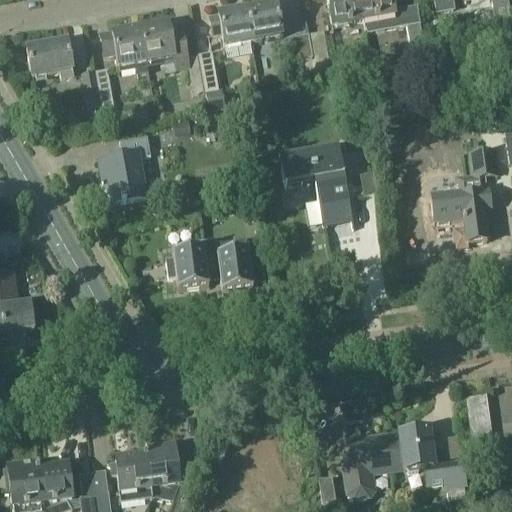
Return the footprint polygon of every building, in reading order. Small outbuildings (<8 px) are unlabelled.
[(326,0),(332,31),(363,25),(358,0),(326,0)] [(358,0),(363,25),(365,35),(406,28),(409,44),(423,42),(417,13),(394,17),(390,0),(358,0)] [(511,28),(507,0),(505,0),(491,3),(499,44),(511,41),(511,28)] [(276,9),(247,14),(252,45),(282,40),(276,9)] [(223,51),(252,45),(247,14),(218,19),(218,21),(209,22),(212,40),(221,39),(223,51)] [(167,27),(140,32),(147,67),(182,60),(185,57),(181,38),(169,40),(167,27)] [(147,71),(147,67),(140,32),(113,37),(113,36),(100,39),(104,60),(116,58),(119,72),(134,69),(136,79),(148,77),(147,71)] [(311,39),(317,74),(330,72),(323,37),(311,39)] [(309,40),(295,42),(299,64),(313,62),(309,40)] [(60,84),(73,82),(67,45),(26,52),(31,82),(59,77),(60,84)] [(211,56),(198,59),(206,98),(219,95),(211,56)] [(205,99),(197,59),(186,61),(193,101),(205,99)] [(107,74),(95,76),(102,117),(114,115),(107,74)] [(81,79),(89,120),(101,117),(93,77),(81,79)] [(511,103),(495,106),(500,144),(511,142),(511,103)] [(139,163),(151,161),(147,142),(120,146),(122,161),(99,165),(102,182),(107,181),(112,208),(121,206),(121,208),(126,208),(125,205),(146,202),(139,163)] [(323,231),(352,226),(338,151),(279,162),(285,190),(314,185),(323,231)] [(488,196),(487,196),(485,181),(498,179),(495,154),(482,156),(482,162),(470,163),(475,198),(461,199),(462,205),(438,208),(440,226),(464,223),(465,232),(455,233),(457,252),(467,251),(467,247),(486,245),(484,222),(487,222),(486,213),(490,213),(488,196)] [(372,176),(360,179),(364,200),(376,198),(372,176)] [(173,263),(166,264),(168,283),(176,282),(177,294),(209,290),(207,278),(219,277),(217,259),(216,248),(215,243),(193,246),(194,254),(172,257),(173,263)] [(245,244),(216,248),(217,259),(219,277),(221,296),(229,295),(230,301),(246,299),(245,293),(252,292),(251,280),(264,278),(260,246),(245,248),(245,244)] [(12,275),(0,277),(0,296),(6,342),(25,340),(24,334),(34,332),(31,306),(17,308),(12,275)] [(427,433),(399,437),(399,439),(404,472),(404,474),(405,474),(408,478),(418,476),(419,473),(425,472),(428,490),(445,488),(446,493),(447,493),(464,491),(465,491),(461,466),(437,469),(435,454),(430,455),(430,449),(427,433)] [(388,440),(341,446),(341,449),(345,480),(348,499),(354,503),(368,501),(372,496),(369,477),(392,474),(404,472),(399,439),(388,440)] [(146,454),(146,456),(151,494),(152,504),(172,507),(170,511),(184,511),(191,494),(179,489),(174,450),(146,454)] [(151,494),(146,456),(143,456),(144,460),(116,463),(121,507),(152,504),(151,494)] [(41,511),(37,470),(36,468),(8,471),(12,511),(41,511)] [(37,470),(41,511),(71,511),(66,504),(72,503),(68,469),(39,473),(39,469),(37,470)] [(321,507),(334,506),(331,482),(318,483),(321,507)] [(504,511),(505,497),(487,497),(487,511),(504,511)] [(110,511),(109,498),(96,499),(97,511),(110,511)] [(80,511),(97,511),(96,499),(79,502),(80,511)]
